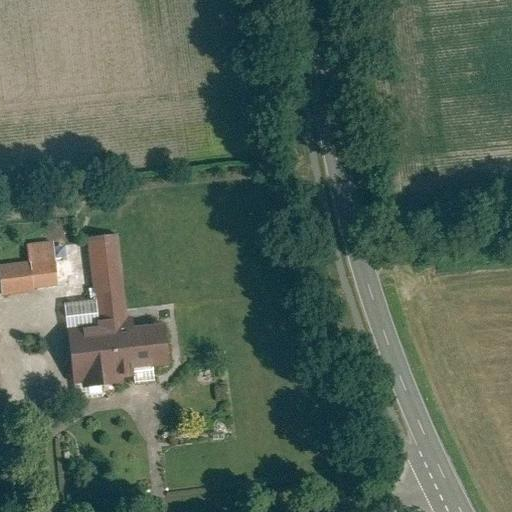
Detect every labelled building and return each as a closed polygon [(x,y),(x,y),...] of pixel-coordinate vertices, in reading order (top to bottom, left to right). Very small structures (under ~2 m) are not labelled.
[(130,318),(120,235),(98,238),(108,321),(130,318)] [(63,287),(58,242),(32,245),(34,261),(38,290),(63,287)] [(34,261),(3,264),(6,294),(38,290),(34,261)] [(93,333),(76,335),(82,382),(90,381),(91,388),(128,383),(128,377),(139,375),(139,368),(178,363),(173,323),(142,327),(141,316),(130,318),(108,321),(108,326),(92,328),(93,333)] [(4,334),(0,334),(0,431),(14,430),(4,334)]
